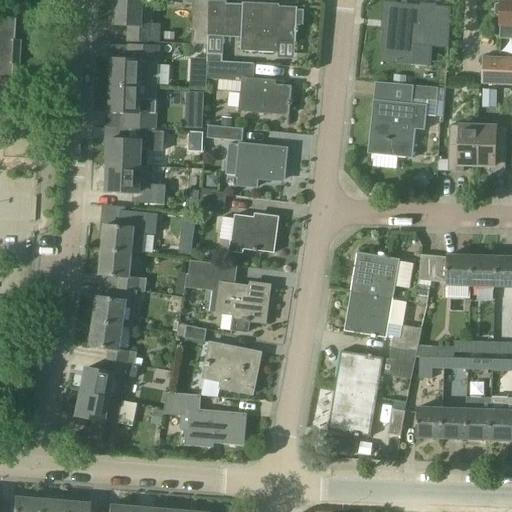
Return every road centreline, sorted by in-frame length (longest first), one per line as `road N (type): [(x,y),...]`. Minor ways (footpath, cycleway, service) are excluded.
road 1 (residential): [(33,467),(68,277),(81,0)]
road 2 (unclassified): [(276,486),(322,212)]
road 3 (residential): [(276,486),(33,467)]
road 4 (residential): [(511,496),(276,486)]
road 5 (unclassified): [(322,212),(346,0)]
road 6 (residential): [(511,218),(322,212)]
